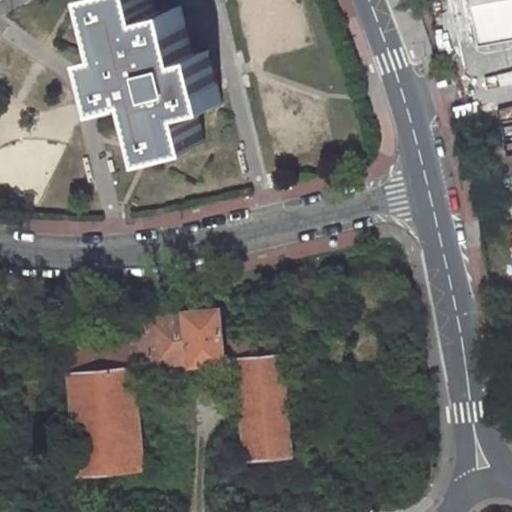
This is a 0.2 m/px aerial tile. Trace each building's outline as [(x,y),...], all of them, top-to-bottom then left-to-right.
[(150,0),(99,0),(114,52),(98,56),(111,103),(140,97),(155,151),(205,140),(196,109),(223,102),(209,53),(194,56),(182,7),(155,13),(150,0)] [(511,0),(480,0),(483,14),(501,10),(499,0),(511,0)] [(511,0),(499,0),(501,10),(511,8),(511,0)] [(225,300),(133,308),(134,319),(71,326),(83,465),(147,460),(139,361),(245,352),(286,349),(284,326),(227,330),(225,300)] [(295,447),(286,349),(245,352),(254,450),(255,450),(293,447),(295,447)] [(257,466),(294,463),(293,447),(255,450),(257,466)]
